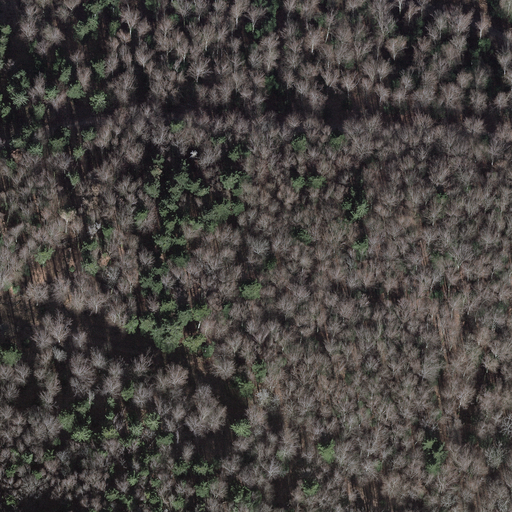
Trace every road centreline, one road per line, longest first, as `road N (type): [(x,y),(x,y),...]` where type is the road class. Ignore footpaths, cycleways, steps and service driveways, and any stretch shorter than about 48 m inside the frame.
road 1 (track): [(0,144),(118,119),(511,135)]
road 2 (track): [(388,511),(202,376),(158,354),(0,312)]
road 3 (track): [(396,0),(511,38)]
